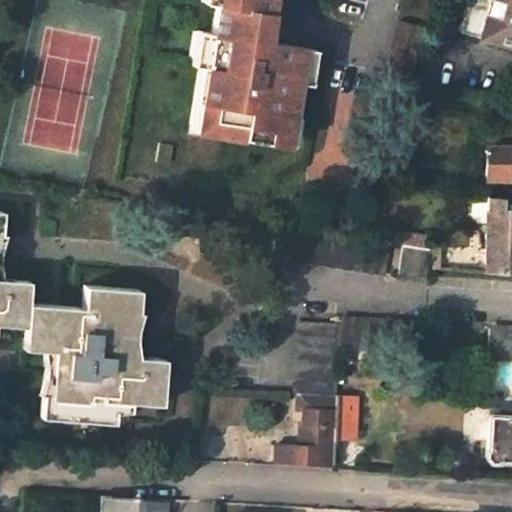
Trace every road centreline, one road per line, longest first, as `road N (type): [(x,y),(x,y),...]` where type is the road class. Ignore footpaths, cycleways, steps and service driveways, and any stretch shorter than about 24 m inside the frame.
road 1 (residential): [(511,495),(26,469)]
road 2 (unknown): [(288,285),(511,305)]
